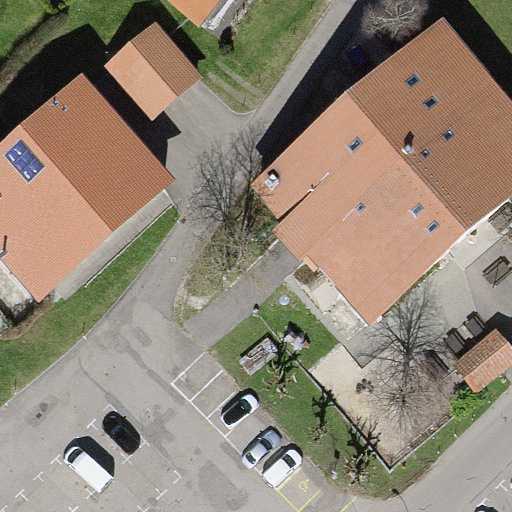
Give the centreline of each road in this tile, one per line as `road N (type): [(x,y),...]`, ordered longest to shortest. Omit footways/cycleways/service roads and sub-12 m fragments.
road 1 (residential): [(360,0),(116,363),(266,511)]
road 2 (residential): [(426,511),(511,425)]
